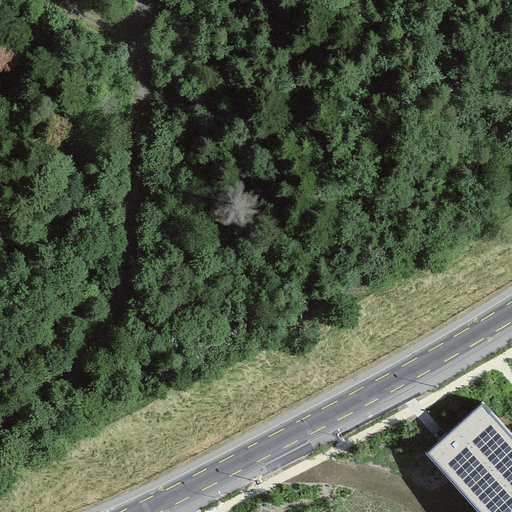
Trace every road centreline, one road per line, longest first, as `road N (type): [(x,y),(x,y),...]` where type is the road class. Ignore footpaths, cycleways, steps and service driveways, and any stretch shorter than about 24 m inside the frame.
road 1 (track): [(138,40),(131,250),(99,338),(0,420)]
road 2 (tertiary): [(511,308),(141,511)]
